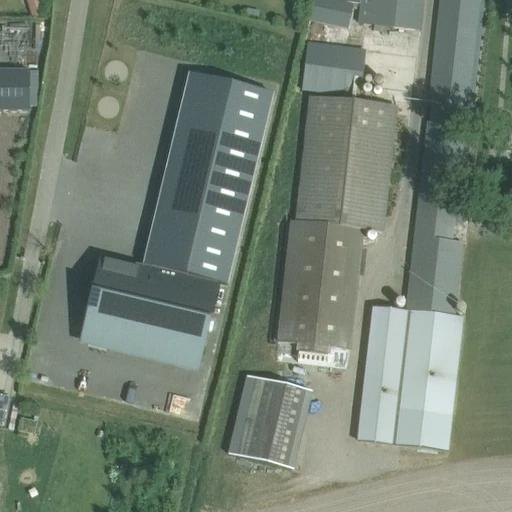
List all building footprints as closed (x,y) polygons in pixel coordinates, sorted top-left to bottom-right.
[(346,31),(351,7),(322,0),(313,0),(308,22),(346,31)] [(418,33),(422,0),(361,0),(358,26),(418,33)] [(462,246),(453,245),(464,125),(461,125),(464,93),(467,93),(476,0),(438,0),(430,90),(433,90),(430,122),(427,122),(419,205),(406,313),(375,309),(359,440),(447,451),(463,320),(454,318),(462,246)] [(41,1),(28,5),(33,19),(46,15),(41,1)] [(509,81),(509,42),(491,42),(491,81),(509,81)] [(358,101),(359,96),(365,52),(309,45),(302,94),(358,101)] [(0,72),(0,112),(29,113),(29,72),(0,72)] [(189,76),(144,271),(160,275),(218,289),(226,291),(271,96),(189,76)] [(308,99),(295,222),(290,222),(277,344),(297,346),(296,354),(298,354),(297,365),(327,368),(328,357),(329,357),(330,350),(351,352),(364,233),(384,235),(397,108),(308,99)] [(101,261),(82,338),(199,366),(218,289),(160,275),(144,271),(101,261)] [(310,394),(304,392),(283,387),(251,380),(232,458),(291,473),(310,394)]
